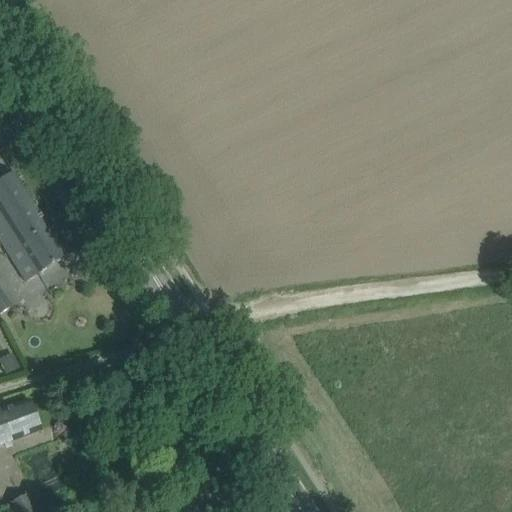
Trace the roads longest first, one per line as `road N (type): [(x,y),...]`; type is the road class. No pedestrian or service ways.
road 1 (primary): [(306,511),(0,33)]
road 2 (track): [(511,279),(311,301),(223,323),(197,338)]
